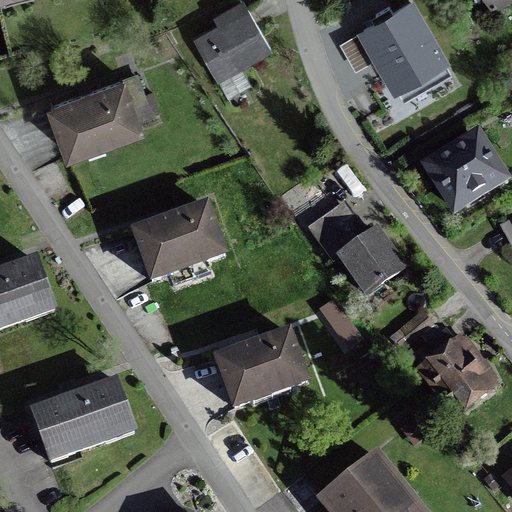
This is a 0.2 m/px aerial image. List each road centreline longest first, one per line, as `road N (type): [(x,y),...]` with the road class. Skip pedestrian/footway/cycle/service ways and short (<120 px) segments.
road 1 (residential): [(247,511),(0,149)]
road 2 (residential): [(298,0),(331,105),(369,171),(511,343)]
